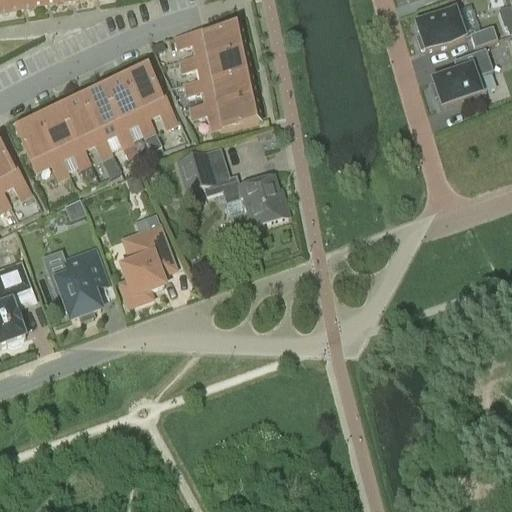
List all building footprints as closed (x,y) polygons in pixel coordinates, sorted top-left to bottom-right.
[(0,0),(0,15),(20,12),(17,0),(0,0)] [(17,0),(20,12),(44,8),(42,0),(17,0)] [(42,0),(44,8),(67,4),(66,0),(42,0)] [(415,30),(419,41),(416,42),(421,55),(424,54),(425,57),(464,43),(455,16),(415,30)] [(193,50),(196,63),(196,67),(243,57),(238,32),(192,42),(192,39),(175,43),(177,54),(193,50)] [(474,54),(497,45),(492,32),(470,40),(474,54)] [(457,77),(432,86),(433,89),(430,90),(434,103),(438,102),(442,113),(464,105),(465,108),(480,103),(478,100),(486,97),(480,81),(493,77),(485,55),(453,66),(457,77)] [(201,90),(248,80),(243,57),(196,67),(196,63),(180,66),(182,77),(198,74),(201,86),(201,90)] [(167,114),(146,72),(124,83),(144,126),(148,124),(159,119),(166,133),(177,129),(169,113),(167,114)] [(206,114),(253,104),(248,80),(201,90),(201,86),(185,90),(187,101),(203,97),(206,110),(206,114)] [(144,126),(124,83),(102,93),(123,136),(126,135),(138,129),(149,153),(159,148),(155,139),(148,124),(144,126)] [(123,136),(102,93),(81,103),(101,147),(104,145),(116,140),(123,154),(133,149),(126,135),(123,136)] [(101,147),(81,103),(59,114),(79,157),(83,156),(94,150),(101,165),(111,160),(104,145),(101,147)] [(211,138),(258,128),(253,104),(206,114),(206,110),(190,113),(192,124),(208,121),(211,138)] [(79,157),(59,114),(37,124),(58,168),(61,166),(73,160),(79,175),(90,170),(83,156),(79,157)] [(58,185),(68,180),(61,166),(58,168),(37,124),(15,135),(35,178),(51,171),(58,185)] [(133,151),(124,155),(128,164),(137,160),(133,151)] [(19,186),(0,152),(0,198),(1,198),(12,192),(20,205),(30,200),(22,185),(19,186)] [(178,168),(186,198),(227,187),(218,156),(178,168)] [(128,185),(131,193),(136,196),(143,193),(138,181),(128,185)] [(237,192),(244,219),(230,224),(234,240),(249,235),(249,236),(288,225),(282,201),(279,202),(273,182),(237,192)] [(0,198),(0,217),(9,212),(1,198),(0,198)] [(79,206),(65,212),(71,227),(86,221),(79,206)] [(159,280),(173,275),(154,225),(139,231),(142,241),(130,245),(138,267),(122,273),(128,289),(122,291),(129,312),(150,304),(148,298),(163,292),(159,280)] [(62,272),(63,272),(67,282),(56,286),(58,292),(53,293),(59,310),(64,308),(71,326),(79,323),(81,328),(94,323),(92,318),(100,315),(93,297),(104,293),(104,294),(110,292),(96,252),(60,266),(62,272)] [(25,343),(12,309),(32,301),(20,269),(0,277),(0,304),(2,311),(0,312),(0,352),(6,350),(11,353),(21,349),(25,343)]
